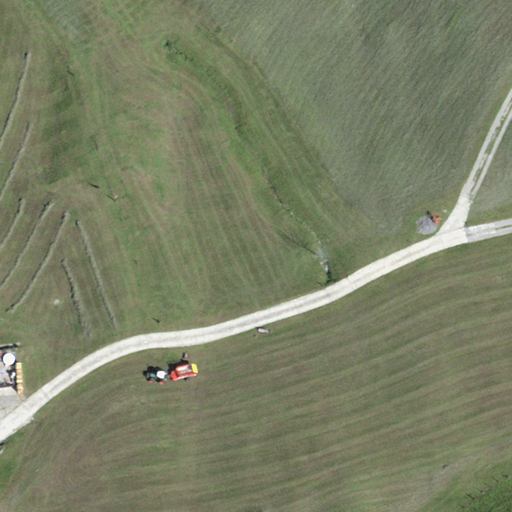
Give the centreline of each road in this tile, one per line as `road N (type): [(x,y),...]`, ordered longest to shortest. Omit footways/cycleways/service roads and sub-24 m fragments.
road 1 (track): [(0,431),(74,372),(131,344),(230,328),(317,299),(448,239),(511,225)]
road 2 (track): [(448,239),(511,102)]
